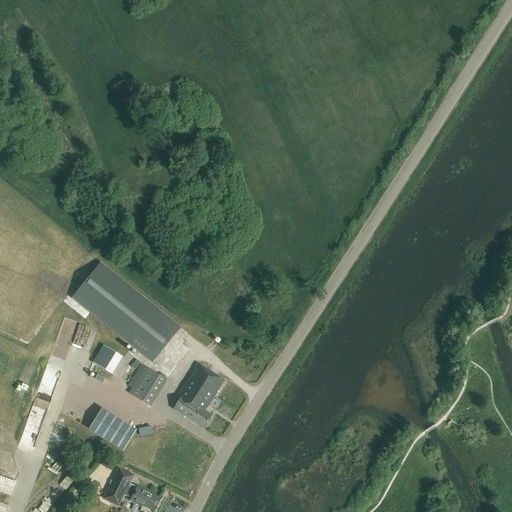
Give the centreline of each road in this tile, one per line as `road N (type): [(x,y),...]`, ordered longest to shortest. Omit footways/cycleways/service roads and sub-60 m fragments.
road 1 (unclassified): [(194,511),(240,425),(511,5)]
road 2 (track): [(0,162),(190,311),(284,358)]
